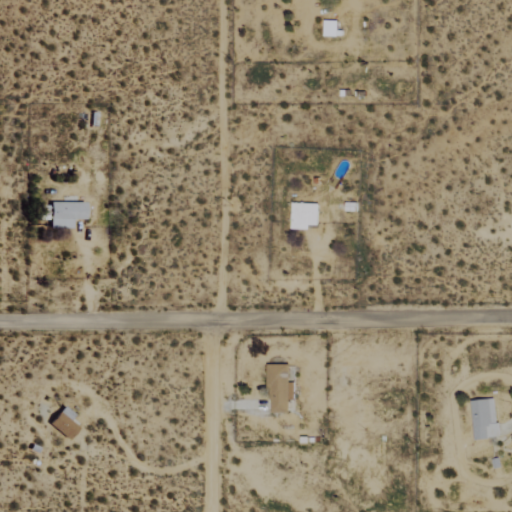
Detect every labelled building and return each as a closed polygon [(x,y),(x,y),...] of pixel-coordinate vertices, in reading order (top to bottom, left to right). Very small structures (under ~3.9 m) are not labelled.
[(49,228),(71,228),(72,219),(85,219),(86,203),(50,202),(49,228)] [(319,203),(292,203),(291,229),(310,229),(310,225),(318,226),(319,203)] [(289,365),(269,365),(269,412),(289,413),(289,400),(294,400),(295,382),(289,382),(289,365)] [(471,400),(473,439),(488,439),(487,424),(496,424),(495,399),(471,400)] [(75,415),(62,406),(49,426),(68,439),(78,425),(71,420),(75,415)]
